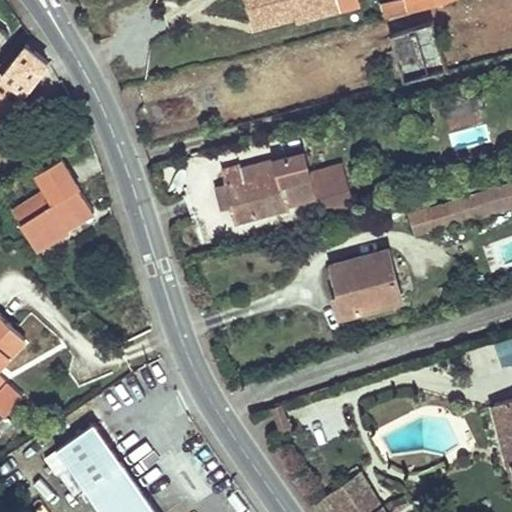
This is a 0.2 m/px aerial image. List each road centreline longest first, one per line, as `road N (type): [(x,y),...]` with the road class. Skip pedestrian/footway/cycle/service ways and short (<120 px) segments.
road 1 (secondary): [(59,33),(114,143),(191,363),(287,511)]
road 2 (unknown): [(122,167),(511,61)]
